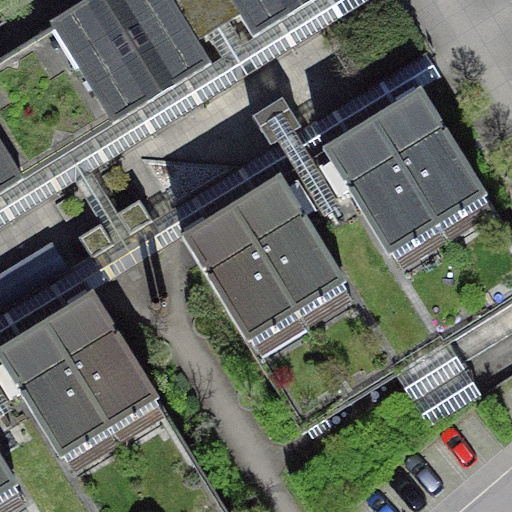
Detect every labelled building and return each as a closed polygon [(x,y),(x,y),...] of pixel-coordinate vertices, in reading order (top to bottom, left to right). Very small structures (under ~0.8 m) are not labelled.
[(0,60),(0,147),(24,188),(208,76),(197,58),(214,47),(230,37),(241,55),(331,0),(92,0),(39,33),(40,36),(0,60)] [(312,209),(293,221),(347,309),(398,391),(511,321),(511,269),(484,225),(413,110),(310,173),(326,200),(312,209)] [(0,203),(24,188),(0,147),(0,203)] [(398,391),(347,309),(293,221),(276,194),(172,257),(244,372),(294,455),(398,391)] [(219,511),(163,422),(92,306),(0,363),(0,511),(219,511)]
